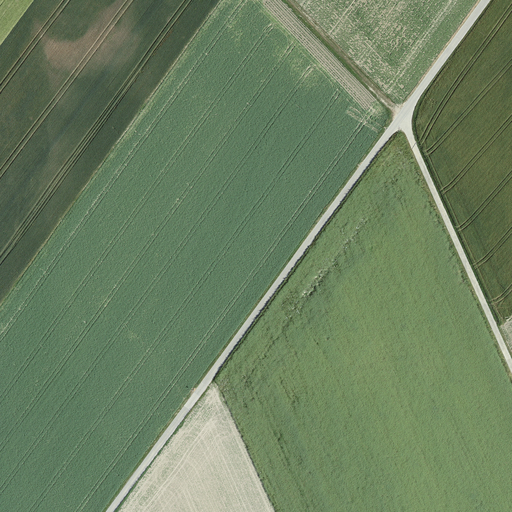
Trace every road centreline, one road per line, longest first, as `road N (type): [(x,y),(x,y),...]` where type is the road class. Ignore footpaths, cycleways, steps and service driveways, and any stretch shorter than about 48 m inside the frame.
road 1 (unclassified): [(110,511),(484,0)]
road 2 (track): [(406,104),(511,348)]
